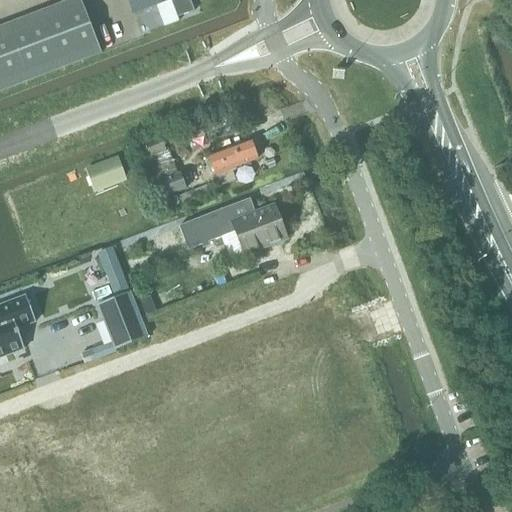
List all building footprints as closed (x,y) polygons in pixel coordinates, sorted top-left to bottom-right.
[(79,0),(77,0),(0,29),(0,94),(85,61),(89,70),(104,64),(101,56),(79,0)] [(195,13),(190,0),(127,0),(134,16),(172,1),(179,19),(195,13)] [(165,138),(141,147),(147,161),(170,151),(169,150),(165,138)] [(220,187),(236,181),(232,170),(258,160),(251,141),(208,157),(220,187)] [(210,197),(194,157),(179,162),(190,193),(168,202),(171,210),(181,206),(182,208),(210,197)] [(118,159),(86,171),(94,194),(127,181),(118,159)] [(176,161),(151,171),(163,200),(187,190),(176,161)] [(256,216),(250,200),(179,228),(188,251),(202,246),(204,250),(211,247),(209,243),(235,233),(244,257),(287,240),(275,208),(256,216)] [(113,343),(93,351),(97,362),(117,354),(116,351),(148,338),(131,293),(113,248),(99,254),(116,299),(98,306),(113,343)] [(0,358),(23,350),(16,331),(35,324),(25,297),(0,306),(0,358)] [(148,319),(158,315),(151,298),(141,302),(148,319)]
